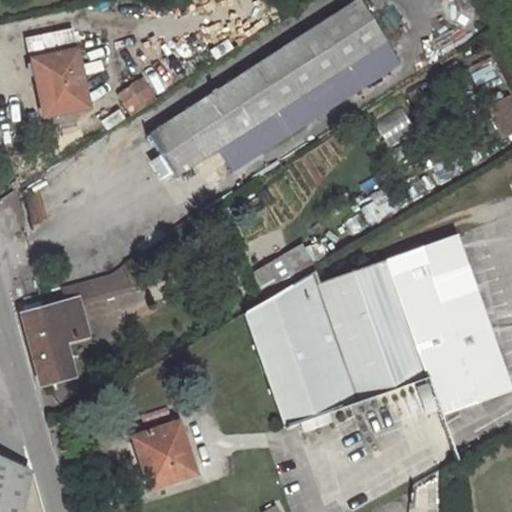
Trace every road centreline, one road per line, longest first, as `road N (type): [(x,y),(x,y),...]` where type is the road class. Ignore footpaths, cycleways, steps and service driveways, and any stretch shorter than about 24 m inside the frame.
road 1 (residential): [(0,327),(57,511)]
road 2 (unknown): [(0,259),(158,177)]
